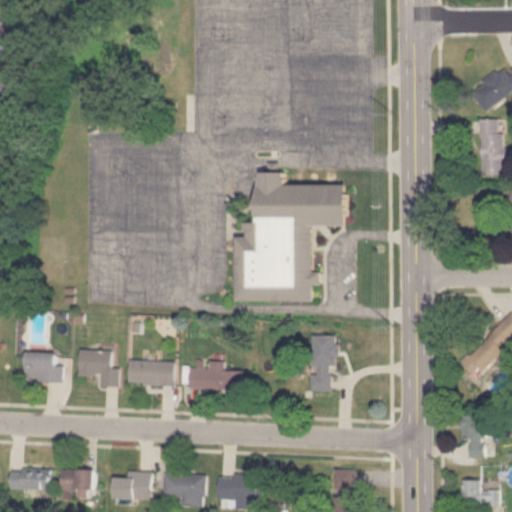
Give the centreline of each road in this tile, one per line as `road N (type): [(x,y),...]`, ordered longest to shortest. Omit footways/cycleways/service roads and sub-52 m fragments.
road 1 (residential): [(416,438),(0,421)]
road 2 (secondary): [(414,178),(416,511)]
road 3 (secondary): [(413,0),(414,178)]
